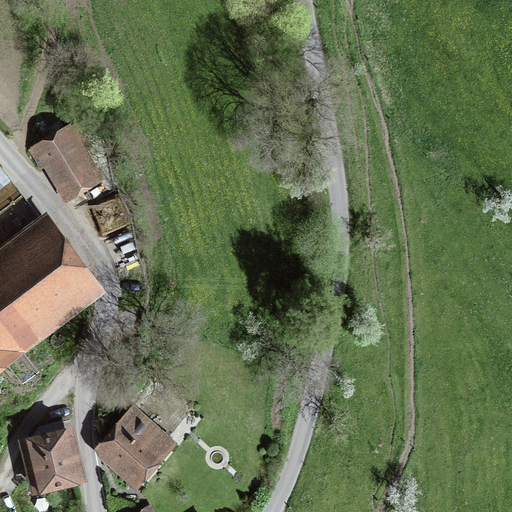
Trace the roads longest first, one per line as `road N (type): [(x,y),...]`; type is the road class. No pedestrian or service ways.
road 1 (unclassified): [(304,0),(339,212),(339,269),(301,443),(275,511)]
road 2 (unclassified): [(96,511),(86,416),(106,282),(0,140)]
road 3 (track): [(0,475),(50,396),(91,373)]
